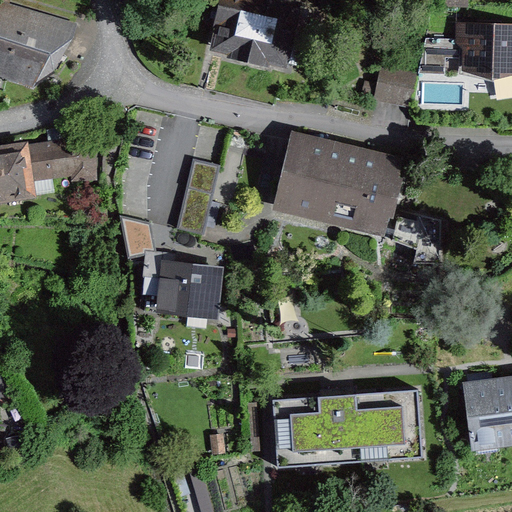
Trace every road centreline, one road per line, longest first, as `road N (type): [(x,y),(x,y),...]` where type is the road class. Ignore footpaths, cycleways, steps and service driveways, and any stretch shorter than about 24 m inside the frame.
road 1 (residential): [(121,78),(175,104),(274,122),(511,143)]
road 2 (residential): [(121,78),(70,107),(0,125)]
